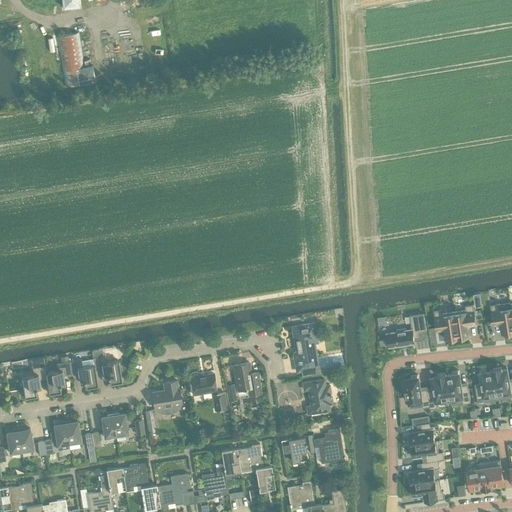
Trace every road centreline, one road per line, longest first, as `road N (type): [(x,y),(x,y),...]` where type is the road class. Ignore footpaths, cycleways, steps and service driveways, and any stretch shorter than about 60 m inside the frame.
road 1 (track): [(0,342),(338,287)]
road 2 (residential): [(0,411),(144,386),(155,357),(269,336),(275,372)]
road 3 (residential): [(391,511),(389,370),(402,360),(511,349)]
